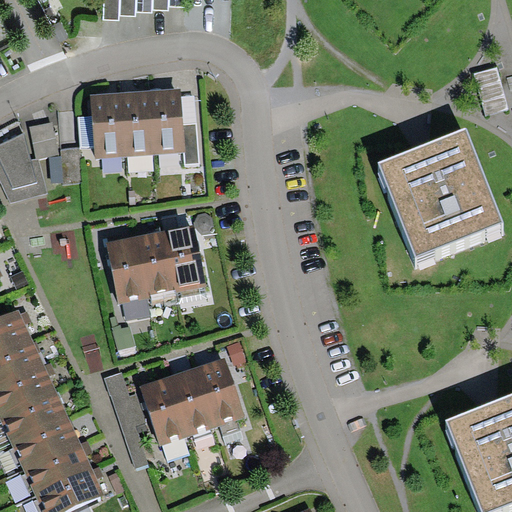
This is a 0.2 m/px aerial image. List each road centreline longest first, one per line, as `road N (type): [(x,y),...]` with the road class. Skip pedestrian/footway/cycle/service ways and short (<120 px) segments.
road 1 (residential): [(63,69),(167,44),(204,48),(226,62),(242,91),(267,259),(293,359),(335,463)]
road 2 (residential): [(208,511),(335,463)]
